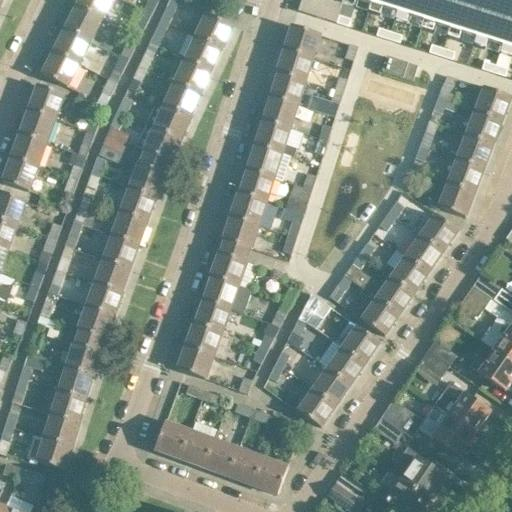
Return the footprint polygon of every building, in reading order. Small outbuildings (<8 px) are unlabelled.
[(81,0),(77,8),(102,20),(112,0),(81,0)] [(151,0),(150,0),(144,12),(152,16),(158,3),(151,0)] [(180,2),(176,0),(170,0),(167,8),(175,12),(180,2)] [(511,0),(302,0),(298,12),(336,24),(344,0),(352,0),(511,50),(511,0)] [(186,5),(179,18),(191,23),(197,10),(186,5)] [(77,8),(66,31),(91,43),(102,20),(77,8)] [(175,12),(167,8),(160,22),(169,26),(175,12)] [(140,39),(152,16),(144,12),(132,36),(140,39)] [(196,39),(221,50),(223,51),(233,28),(207,15),(196,39)] [(339,17),(337,25),(348,29),(351,21),(339,17)] [(160,22),(149,44),(158,48),(164,51),(169,41),(163,38),(169,26),(160,22)] [(320,36),(292,27),(285,50),(312,59),(320,36)] [(379,30),(376,38),(388,41),(390,34),(379,30)] [(66,31),(54,54),(79,66),(91,43),(66,31)] [(390,34),(388,41),(399,45),(402,37),(390,34)] [(211,73),(221,50),(196,39),(186,61),(211,73)] [(158,48),(149,44),(139,67),(147,71),(158,48)] [(128,45),(121,58),(128,62),(135,48),(128,45)] [(345,60),(353,62),(358,48),(350,45),(349,46),(345,60)] [(432,46),(429,54),(441,58),(443,50),(432,46)] [(277,74),(279,74),(305,83),(312,59),(285,50),(277,74)] [(443,50),(441,58),(452,61),(455,53),(443,50)] [(68,89),(79,66),(54,54),(43,76),(68,89)] [(418,67),(387,57),(382,73),(413,83),(418,67)] [(121,58),(109,81),(116,85),(128,62),(121,58)] [(176,84),(201,95),(211,73),(186,61),(176,84)] [(484,63),(482,71),(493,75),(496,67),(484,63)] [(141,84),(147,71),(139,67),(132,81),(141,84)] [(496,67),(493,75),(505,78),(507,71),(496,67)] [(279,74),(271,98),(297,107),(305,83),(279,74)] [(339,78),(334,92),(343,95),(347,81),(339,78)] [(109,81),(97,105),(104,109),(110,97),(116,85),(109,81)] [(190,118),(201,95),(176,84),(165,107),(190,118)] [(443,85),(438,99),(447,102),(452,88),(443,85)] [(38,87),(29,111),(55,121),(64,96),(38,87)] [(485,89),(476,113),(502,123),(511,99),(485,88),(485,89)] [(314,98),(310,111),(335,119),(343,95),(334,92),(331,103),(314,98)] [(124,98),(117,112),(126,116),(132,102),(124,98)] [(271,98),(263,122),(289,131),(297,107),(271,98)] [(438,99),(433,112),(442,116),(444,110),(456,114),(458,106),(447,102),(438,99)] [(155,129),(181,141),(191,119),(190,118),(165,107),(156,102),(146,125),(155,129)] [(29,111),(20,135),(46,145),(55,121),(29,111)] [(118,131),(126,116),(117,112),(110,127),(103,142),(124,151),(130,137),(118,131)] [(476,113),(466,137),(493,147),(502,123),(476,113)] [(91,118),(86,132),(95,135),(100,121),(91,118)] [(263,122),(256,146),(291,158),(293,158),(296,150),(284,146),(289,131),(263,122)] [(428,151),(438,125),(429,122),(420,148),(428,151)] [(145,151),(142,158),(166,168),(167,169),(170,163),(171,164),(181,141),(155,129),(146,125),(136,147),(145,151)] [(323,126),(319,140),(327,143),(332,129),(323,126)] [(86,132),(77,156),(86,159),(95,135),(86,132)] [(20,135),(11,160),(38,169),(46,145),(20,135)] [(466,137),(457,161),(484,171),(493,147),(466,137)] [(314,154),(323,157),(327,143),(319,140),(314,154)] [(124,151),(103,142),(97,158),(90,175),(100,178),(106,161),(118,165),(124,151)] [(256,146),(248,171),(274,179),(283,182),(291,158),(256,146)] [(420,148),(415,161),(423,164),(428,151),(420,148)] [(130,189),(158,199),(166,175),(165,175),(167,169),(166,168),(142,158),(138,165),(130,189)] [(29,193),(38,169),(11,160),(3,184),(29,193)] [(457,161),(448,185),(474,195),(484,171),(457,161)] [(72,167),(67,180),(77,183),(82,170),(72,167)] [(248,171),(240,195),(266,203),(274,179),(248,171)] [(414,188),(419,175),(410,172),(406,184),(414,188)] [(95,191),(100,178),(90,175),(85,188),(95,191)] [(308,175),(303,189),(312,192),(317,178),(308,175)] [(63,193),(72,197),(77,183),(67,180),(63,193)] [(448,185),(439,209),(465,219),(474,195),(448,185)] [(294,186),(286,209),(305,215),(312,192),(303,189),(294,186)] [(157,200),(158,199),(130,189),(121,213),(148,222),(156,199),(157,200)] [(26,203),(0,193),(0,220),(17,227),(26,203)] [(266,203),(240,195),(239,194),(231,218),(259,227),(266,203)] [(91,202),(82,199),(73,222),(82,226),(90,229),(95,215),(87,212),(91,202)] [(396,203),(388,215),(396,220),(404,208),(396,203)] [(112,237),(139,246),(148,222),(121,213),(112,237)] [(387,232),(396,220),(388,215),(379,227),(387,232)] [(436,216),(421,237),(444,253),(459,232),(436,216)] [(225,243),(223,248),(247,257),(249,251),(250,250),(251,251),(253,246),(259,227),(231,218),(223,242),(225,242),(225,243)] [(0,248),(8,251),(17,227),(0,220),(0,248)] [(82,226),(73,222),(64,246),(74,250),(82,226)] [(47,238),(56,241),(61,227),(52,223),(47,238)] [(297,239),(301,226),(292,223),(288,236),(297,239)] [(297,239),(288,236),(283,253),(292,255),(297,239)] [(130,270),(139,246),(112,237),(104,261),(130,270)] [(421,237),(406,258),(429,275),(444,253),(421,237)] [(41,252),(51,255),(56,241),(47,238),(41,252)] [(375,250),(367,244),(358,257),(366,262),(375,250)] [(0,274),(8,251),(0,248),(0,274)] [(219,254),(211,277),(212,278),(247,291),(256,267),(255,267),(247,264),(247,263),(245,263),(246,262),(247,257),(223,248),(221,253),(221,254),(219,254)] [(70,260),(61,257),(56,270),(65,273),(70,260)] [(360,271),(363,266),(366,262),(358,257),(344,277),(366,293),(374,281),(360,271)] [(429,275),(406,258),(391,279),(414,296),(429,275)] [(95,284),(122,294),(130,270),(104,261),(95,284)] [(59,289),(65,273),(56,270),(50,285),(59,289)] [(34,273),(29,286),(38,290),(43,276),(34,273)] [(473,288),(491,300),(494,303),(502,292),(481,277),(481,276),(473,288)] [(212,278),(204,301),(230,311),(244,316),(252,292),(247,291),(212,278)] [(399,317),(414,296),(391,279),(376,301),(399,317)] [(285,297),(283,302),(291,306),(302,284),(293,281),(285,297)] [(95,284),(87,308),(114,318),(123,294),(122,294),(95,284)] [(24,300),(34,303),(38,290),(29,286),(24,300)] [(345,291),(338,286),(329,298),(336,303),(337,303),(345,291)] [(476,321),(491,300),(473,288),(458,309),(476,321)] [(311,295),(298,320),(306,324),(317,332),(332,310),(311,295)] [(222,334),(230,311),(204,301),(196,325),(222,334)] [(399,317),(376,301),(362,321),(362,322),(385,338),(399,317)] [(44,302),(38,318),(48,321),(54,305),(44,302)] [(276,316),(284,320),(291,306),(283,302),(276,316)] [(78,331),(76,338),(103,347),(104,342),(105,341),(106,342),(114,318),(87,308),(78,331)] [(482,342),(495,351),(511,362),(511,329),(498,319),(482,342)] [(21,338),(26,324),(17,320),(12,335),(21,338)] [(306,324),(298,320),(291,334),(300,338),(306,324)] [(194,324),(186,347),(213,357),(222,334),(196,325),(194,324)] [(380,344),(357,328),(342,349),(365,365),(380,344)] [(43,335),(34,332),(29,348),(39,350),(43,335)] [(266,335),(259,348),(268,352),(274,339),(266,335)] [(101,352),(103,347),(76,338),(74,345),(67,369),(93,377),(94,377),(102,353),(101,353),(101,352)] [(435,342),(427,353),(449,368),(456,357),(435,342)] [(205,380),(213,357),(186,347),(178,371),(205,380)] [(253,361),(261,366),(268,352),(259,348),(253,361)] [(351,387),(365,365),(342,349),(328,371),(351,387)] [(470,368),(505,393),(511,382),(511,362),(495,351),(486,363),(477,357),(470,368)] [(282,353),(275,366),(283,370),(289,357),(282,353)] [(441,379),(449,368),(427,353),(420,364),(441,379)] [(0,361),(0,372),(6,375),(12,361),(2,357),(0,361)] [(26,357),(19,381),(28,384),(32,369),(42,371),(44,363),(26,357)] [(283,370),(275,366),(268,379),(276,383),(283,370)] [(59,393),(86,401),(93,377),(67,369),(59,393)] [(351,387),(328,371),(313,392),(336,408),(351,387)] [(245,379),(239,393),(247,396),(253,382),(245,379)] [(23,399),(28,384),(19,381),(14,396),(23,399)] [(475,435),(491,412),(450,384),(434,406),(449,417),(475,435)] [(186,395),(202,401),(205,392),(189,386),(186,395)] [(205,392),(202,401),(218,407),(221,398),(205,392)] [(321,429),(336,408),(313,392),(298,413),(321,429)] [(78,424),(86,401),(59,393),(52,417),(78,424)] [(234,413),(250,419),(254,410),(238,404),(234,413)] [(475,435),(449,417),(434,406),(417,430),(459,458),(475,435)] [(389,408),(381,419),(403,434),(411,423),(389,408)] [(266,425),(269,416),(254,410),(250,419),(266,425)] [(18,416),(9,414),(4,429),(13,431),(18,416)] [(44,440),(72,449),(80,425),(78,424),(52,417),(44,440)] [(396,445),(403,434),(381,419),(374,430),(396,445)] [(180,460),(204,469),(214,442),(218,432),(193,423),(190,433),(180,460)] [(284,431),(299,437),(302,428),(287,423),(284,431)] [(190,433),(165,424),(155,451),(180,460),(190,433)] [(13,431),(4,429),(0,441),(0,443),(9,446),(13,431)] [(33,437),(26,460),(30,461),(37,463),(63,471),(65,472),(72,449),(44,440),(33,437)] [(229,478),(239,451),(214,442),(204,469),(229,478)] [(229,478),(253,487),(263,460),(239,451),(229,478)] [(408,453),(392,476),(431,503),(440,491),(438,489),(445,478),(408,453)] [(278,496),(288,469),(263,460),(253,487),(278,496)] [(18,480),(21,469),(6,465),(3,475),(18,480)] [(21,469),(18,480),(33,484),(36,474),(21,469)] [(381,485),(384,487),(377,498),(396,511),(425,511),(431,503),(392,476),(389,473),(381,485)] [(343,474),(336,485),(360,503),(368,491),(343,474)] [(66,483),(50,479),(47,489),(63,494),(66,483)] [(358,511),(364,505),(360,503),(336,485),(327,497),(348,511),(358,511)] [(5,510),(3,511),(31,511),(34,507),(10,497),(5,510)]
